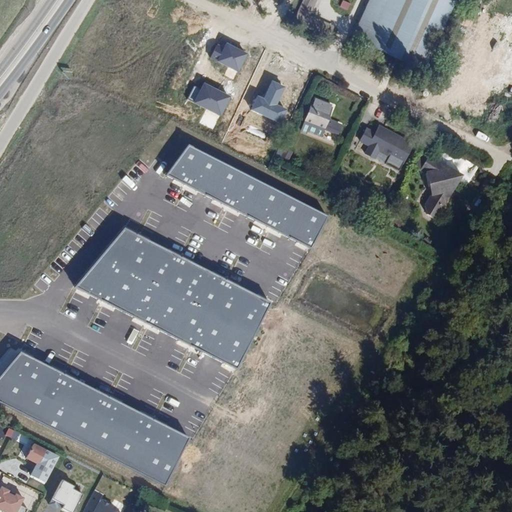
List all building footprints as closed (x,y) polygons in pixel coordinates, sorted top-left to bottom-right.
[(304,15),(311,0),(302,0),(293,20),(328,36),(332,28),(304,15)] [(423,68),(453,0),(376,0),(359,38),(353,36),(349,45),(371,55),(375,46),(423,68)] [(359,38),(376,0),(368,0),(353,36),(359,38)] [(264,70),(269,62),(252,52),(221,106),(229,111),(254,67),(257,66),(264,70)] [(264,70),(257,66),(254,67),(229,111),(231,112),(256,68),(263,72),(264,70)] [(198,92),(205,79),(197,75),(190,88),(198,92)] [(275,137),(303,99),(270,75),(242,112),(275,137)] [(200,93),(207,80),(205,79),(198,92),(200,93)] [(213,101),(225,81),(222,80),(211,100),(213,101)] [(220,105),(231,85),(225,81),(213,101),(220,105)] [(216,112),(186,97),(180,107),(270,153),(274,145),(215,115),(216,112)] [(327,119),(332,105),(313,98),(304,121),(323,129),(327,119)] [(276,143),(216,112),(215,115),(274,145),(276,143)] [(327,119),(323,129),(338,135),(341,125),(327,119)] [(323,129),(304,121),(302,125),(321,133),(323,129)] [(359,140),(402,162),(412,143),(378,126),(374,133),(372,136),(363,132),(359,140)] [(286,148),(279,161),(285,165),(292,152),(286,148)] [(421,165),(428,153),(421,148),(413,160),(421,165)] [(450,191),(462,172),(429,151),(428,153),(421,165),(420,165),(425,168),(427,184),(430,183),(431,191),(424,202),(427,211),(435,217),(451,192),(450,191)] [(337,197),(340,192),(330,187),(328,192),(337,197)] [(48,484),(65,460),(37,445),(30,459),(39,465),(33,477),(48,484)] [(93,510),(101,494),(67,477),(53,504),(67,511),(73,500),(93,510)] [(13,491),(4,487),(0,494),(0,509),(5,511),(19,511),(26,499),(17,494),(16,497),(11,494),(13,491)] [(126,511),(104,499),(96,511),(126,511)]
